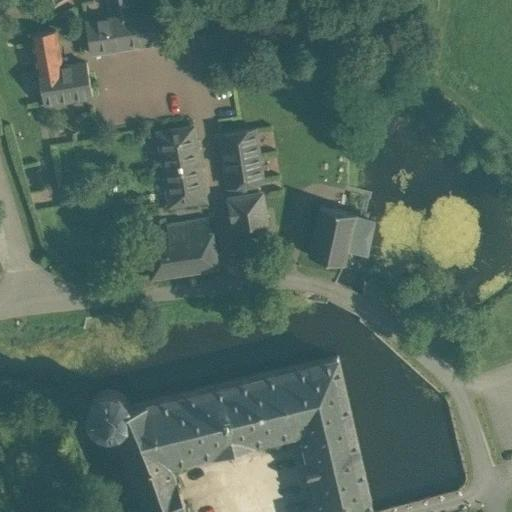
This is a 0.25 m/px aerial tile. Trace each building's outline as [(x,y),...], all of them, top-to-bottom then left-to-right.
[(119,0),(107,0),(111,17),(122,15),(119,0)] [(130,0),(119,0),(122,15),(133,14),(130,0)] [(133,14),(122,15),(127,46),(165,40),(159,9),(133,14)] [(111,17),(85,22),(90,52),(127,46),(122,15),(111,17)] [(248,25),(200,33),(208,52),(250,39),(248,25)] [(80,28),(62,30),(65,47),(83,45),(80,28)] [(56,32),(33,36),(36,56),(56,53),(60,52),(56,32)] [(83,45),(65,47),(68,65),(73,98),(91,95),(83,45)] [(68,65),(58,67),(56,53),(36,56),(38,70),(39,70),(45,103),(73,98),(68,65)] [(193,125),(158,131),(160,145),(163,166),(199,160),(193,125)] [(255,126),(219,132),(227,185),(245,181),(264,178),(255,126)] [(158,131),(147,133),(149,147),(160,145),(158,131)] [(199,160),(163,166),(171,212),(207,207),(199,160)] [(245,181),(227,185),(229,196),(247,193),(246,186),(247,186),(247,184),(246,184),(245,181)] [(247,193),(229,196),(235,226),(266,221),(261,191),(247,193)] [(330,206),(319,204),(308,253),(345,262),(348,248),(366,252),(374,216),(330,206)] [(208,217),(178,222),(182,245),(186,244),(189,267),(216,263),(208,217)] [(178,222),(146,227),(147,239),(152,272),(153,273),(189,267),(186,244),(182,245),(178,222)] [(147,239),(135,241),(140,274),(152,272),(147,239)] [(350,266),(365,269),(367,253),(352,250),(350,266)] [(188,511),(169,461),(302,428),(321,511),(373,511),(372,507),(372,508),(338,356),(128,405),(126,400),(122,396),(118,393),(112,391),(106,390),(99,393),(94,398),(90,405),(89,413),(91,420),(96,426),(103,430),(110,431),(118,430),(149,511),(188,511)]
